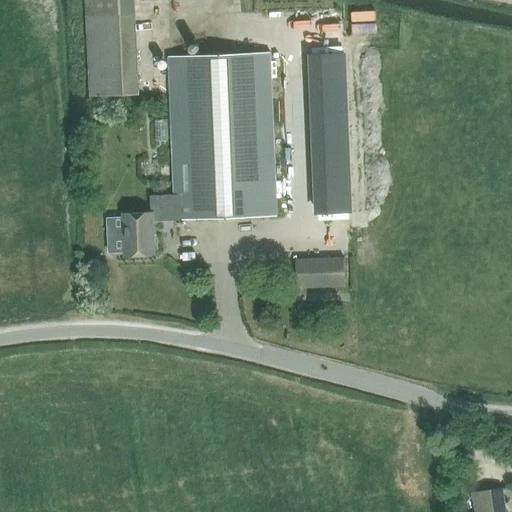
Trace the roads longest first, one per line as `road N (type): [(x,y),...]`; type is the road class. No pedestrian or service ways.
road 1 (unclassified): [(0,340),(93,332),(200,343),(511,416)]
road 2 (track): [(232,349),(225,246),(303,222),(297,42),(225,25),(224,0)]
